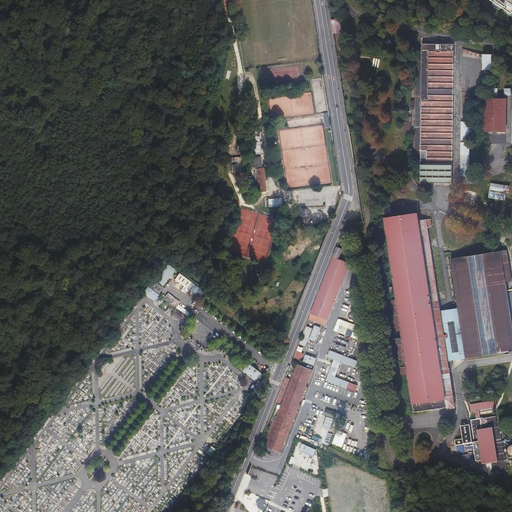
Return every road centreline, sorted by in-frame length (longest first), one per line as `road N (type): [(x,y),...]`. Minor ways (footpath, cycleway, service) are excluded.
road 1 (secondary): [(225,511),(348,198),(320,0)]
road 2 (track): [(146,273),(130,209),(165,77),(166,44),(152,5)]
road 3 (track): [(101,0),(108,25),(98,83),(0,156)]
